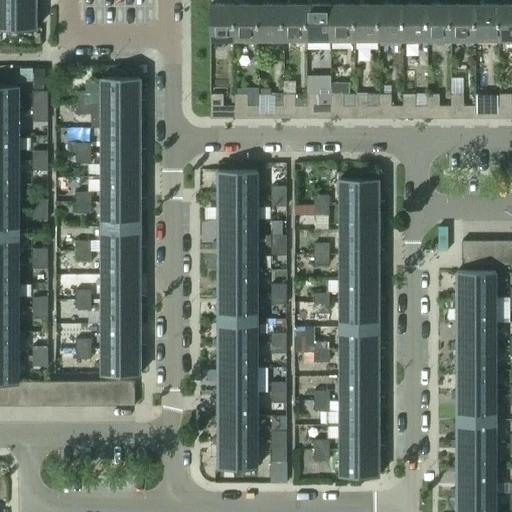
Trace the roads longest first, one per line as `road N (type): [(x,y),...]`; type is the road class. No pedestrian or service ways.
road 1 (residential): [(174,438),(176,140)]
road 2 (residential): [(414,510),(417,217)]
road 3 (residential): [(172,507),(414,510)]
road 4 (residential): [(176,140),(418,141)]
road 5 (residential): [(28,438),(26,506),(172,507)]
road 6 (residential): [(28,438),(174,438)]
road 7 (residential): [(173,38),(69,37),(69,0)]
